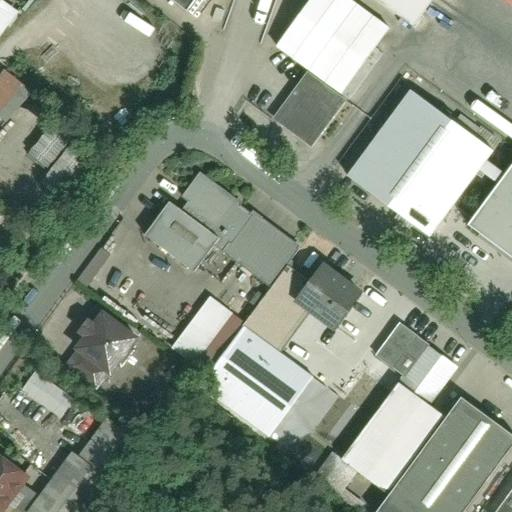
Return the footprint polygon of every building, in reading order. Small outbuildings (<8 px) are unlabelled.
[(172,0),(189,12),(197,0),(172,0)] [(398,36),(349,0),(322,0),(283,53),(312,75),(348,102),(398,36)] [(379,0),(415,27),(435,0),(379,0)] [(34,93),(6,70),(0,76),(0,119),(7,125),(34,93)] [(312,150),(348,102),(312,75),(276,122),(312,150)] [(488,154),(411,97),(348,181),(425,238),(488,154)] [(62,143),(47,178),(69,188),(79,165),(71,161),(76,149),(62,143)] [(511,170),(470,225),(511,256),(511,170)] [(304,253),(200,176),(156,236),(195,265),(212,243),(275,289),(245,330),(275,352),(299,319),(330,342),(358,304),(299,260),(304,253)] [(0,233),(9,221),(0,214),(0,233)] [(204,374),(244,323),(208,296),(169,347),(204,374)] [(97,308),(68,347),(107,375),(135,336),(97,308)] [(275,352),(245,330),(203,386),(270,435),(311,378),(275,352)] [(389,511),(477,511),(511,465),(511,439),(467,407),(452,427),(435,414),(462,377),(403,335),(379,368),(407,389),(347,472),(334,463),(324,477),(342,490),(352,476),(393,506),(389,511)] [(62,417),(75,396),(32,372),(20,392),(62,417)] [(27,511),(89,511),(141,444),(108,419),(79,457),(72,453),(27,511)] [(0,511),(11,511),(32,486),(0,460),(0,511)]
